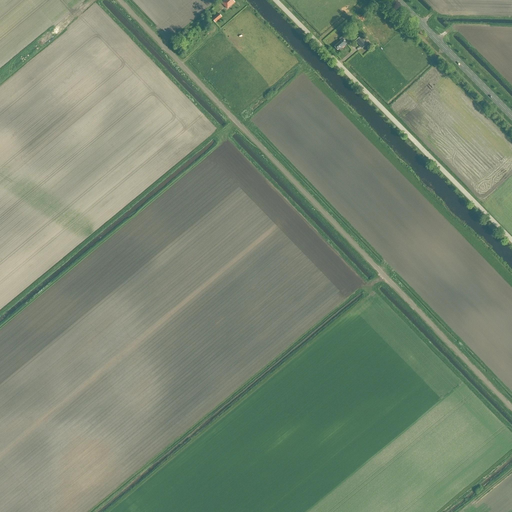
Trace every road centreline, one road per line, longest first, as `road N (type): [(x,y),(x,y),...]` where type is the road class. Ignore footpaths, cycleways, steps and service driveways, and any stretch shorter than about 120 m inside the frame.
road 1 (unclassified): [(511,408),(119,0)]
road 2 (tertiary): [(511,240),(274,0)]
road 3 (primary): [(511,119),(397,0)]
